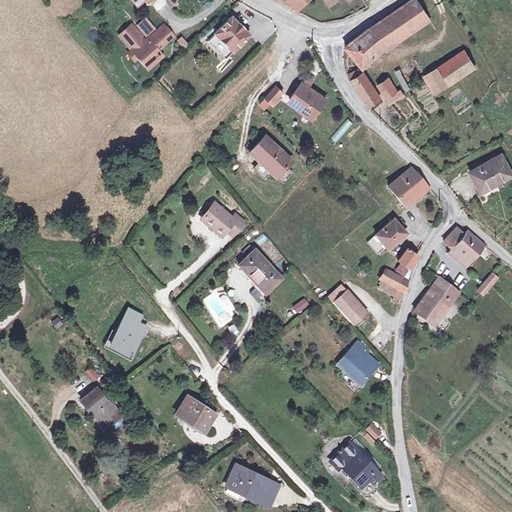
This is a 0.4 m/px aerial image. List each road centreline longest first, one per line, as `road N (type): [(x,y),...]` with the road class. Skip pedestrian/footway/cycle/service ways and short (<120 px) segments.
road 1 (unclassified): [(409,511),(396,419),(405,314),(426,254),(456,212)]
road 2 (unclassified): [(456,212),(352,96),(333,60),(332,32)]
